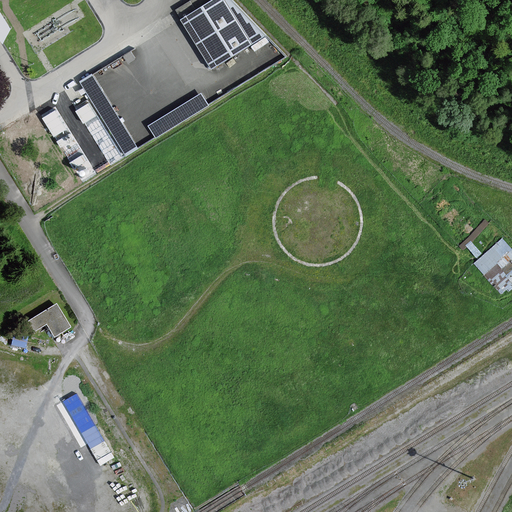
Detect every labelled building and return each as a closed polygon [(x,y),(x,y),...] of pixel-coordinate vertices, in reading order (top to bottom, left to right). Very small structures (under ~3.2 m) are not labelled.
[(229,0),(213,0),(183,19),(214,69),(256,43),(229,0)] [(83,77),(124,155),(138,148),(96,70),(83,77)] [(155,134),(211,106),(204,93),(148,120),(155,134)] [(508,257),(511,253),(511,245),(504,236),(475,260),(490,278),(511,261),(508,257)] [(54,306),(26,324),(33,335),(45,326),(53,339),(69,329),(54,306)] [(97,423),(84,429),(91,445),(104,439),(97,423)]
